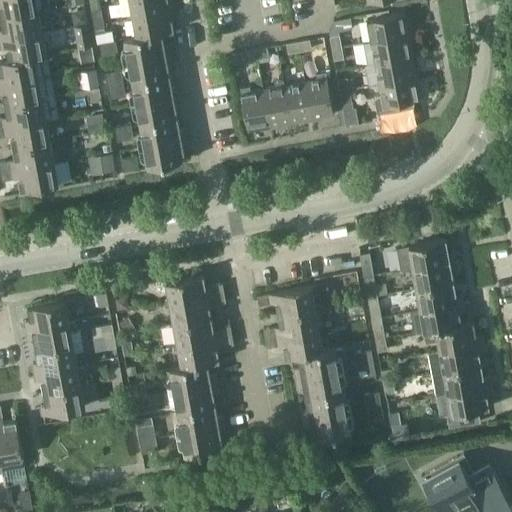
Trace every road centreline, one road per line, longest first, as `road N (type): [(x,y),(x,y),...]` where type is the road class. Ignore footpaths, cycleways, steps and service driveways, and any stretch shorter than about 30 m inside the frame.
road 1 (tertiary): [(221,225),(422,179),(461,141)]
road 2 (tertiary): [(0,266),(221,225)]
road 3 (residential): [(266,444),(221,225)]
road 4 (residential): [(221,225),(188,51)]
road 5 (tertiary): [(461,141),(488,52),(478,0)]
